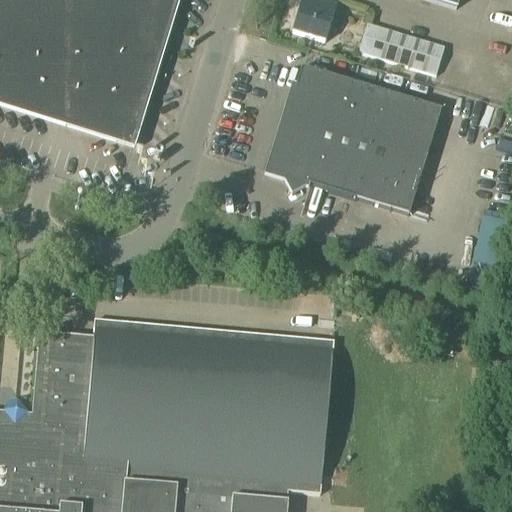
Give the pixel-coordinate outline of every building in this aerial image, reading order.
[(0,0),(0,108),(122,146),(124,138),(132,141),(175,0),(0,0)] [(323,46),(335,9),(306,0),(301,0),(290,36),(323,46)] [(415,0),(455,12),(459,0),(415,0)] [(434,80),(443,53),(365,29),(357,56),(434,80)] [(267,177),(287,183),(292,193),(286,196),(302,188),(407,220),(439,115),(299,72),(267,177)] [(0,511),(174,511),(156,414),(139,329),(93,325),(91,346),(40,342),(34,419),(26,418),(18,408),(12,412),(5,418),(3,415),(2,416),(2,420),(0,419),(0,511)] [(332,346),(139,329),(156,414),(174,511),(284,511),(286,496),(318,499),(332,346)]
